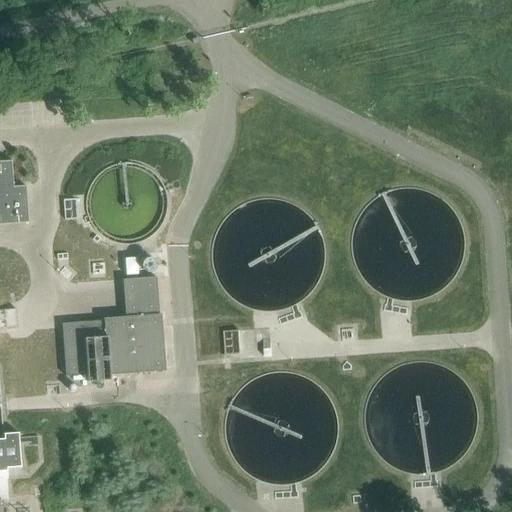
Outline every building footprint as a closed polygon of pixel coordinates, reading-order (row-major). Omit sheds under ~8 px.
[(0,224),(28,223),(25,186),(11,187),(9,162),(11,162),(11,161),(0,161),(0,224)] [(136,258),(124,259),(126,276),(137,275),(136,258)] [(16,310),(0,311),(0,330),(18,329),(16,310)] [(103,321),(61,324),(65,377),(87,375),(87,381),(108,380),(108,375),(164,371),(160,315),(158,315),(125,318),(103,319),(103,321)] [(239,331),(224,332),(225,355),(240,354),(241,359),(264,357),(272,357),(270,339),(270,329),(239,331)] [(6,469),(20,468),(17,433),(3,435),(3,439),(0,439),(0,471),(3,472),(7,471),(6,469)] [(9,511),(8,500),(0,500),(0,511),(9,511)]
